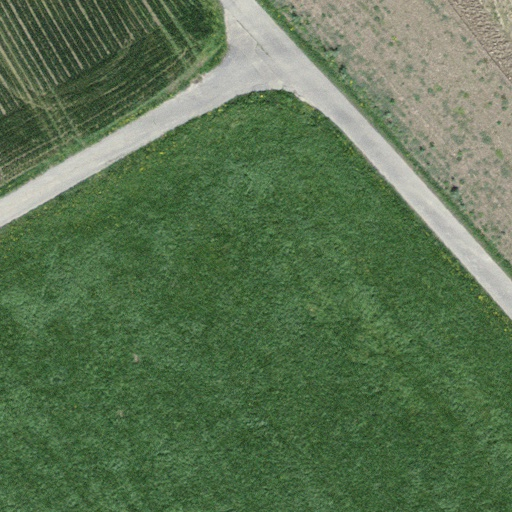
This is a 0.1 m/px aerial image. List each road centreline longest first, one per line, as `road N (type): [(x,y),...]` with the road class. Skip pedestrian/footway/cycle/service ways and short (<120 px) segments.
road 1 (track): [(511,308),(232,0)]
road 2 (track): [(0,217),(284,57)]
